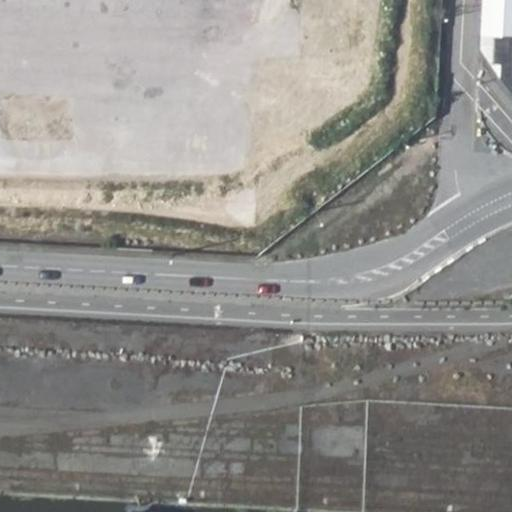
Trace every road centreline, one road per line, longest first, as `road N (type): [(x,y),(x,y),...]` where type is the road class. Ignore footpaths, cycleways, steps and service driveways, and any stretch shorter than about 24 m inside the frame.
road 1 (secondary): [(0,270),(259,287),(330,284),(404,263),(472,214)]
road 2 (residential): [(472,214),(458,165),(462,65)]
